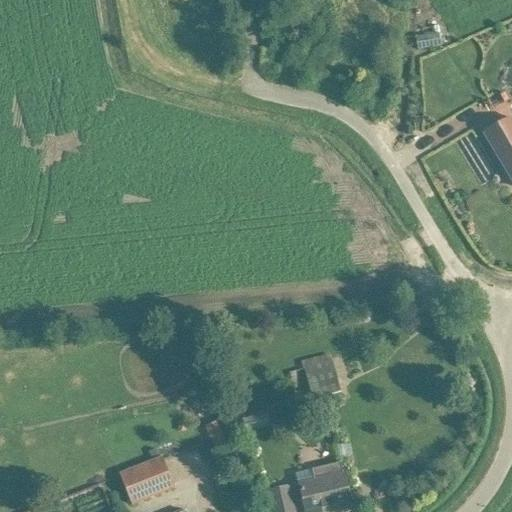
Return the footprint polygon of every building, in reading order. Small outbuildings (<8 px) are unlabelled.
[(438,34),(415,38),(417,50),(440,47),(438,34)] [(511,123),(509,118),(483,134),(511,182),(511,123)] [(423,314),(418,304),(408,310),(414,320),(423,314)] [(332,363),(305,370),(312,398),(314,407),(341,399),(339,391),(332,363)] [(220,421),(205,427),(214,450),(230,443),(220,421)] [(174,489),(162,458),(119,475),(131,506),(174,489)] [(332,511),(350,508),(340,464),(311,471),(313,481),(299,484),(306,511),(332,511)] [(293,511),(288,488),(269,492),(273,511),(293,511)]
